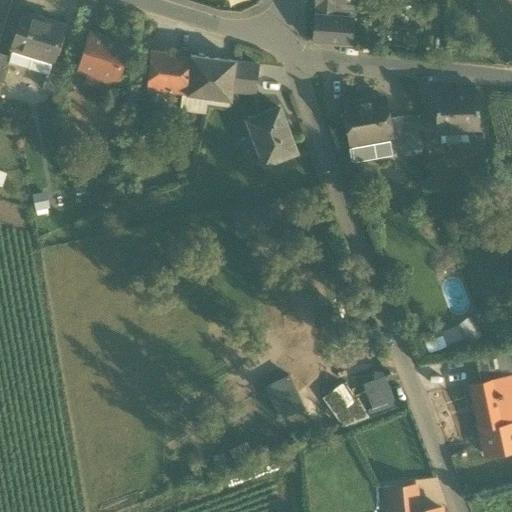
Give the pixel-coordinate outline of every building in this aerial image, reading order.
[(315,16),(335,18),(336,6),(316,4),(315,16)] [(344,6),(336,6),(335,18),(348,19),(349,7),(344,6)] [(11,48),(12,49),(50,61),(52,61),(63,26),(41,19),(40,20),(23,15),(23,14),(22,13),(11,48)] [(353,19),(348,19),(335,18),(315,16),(314,16),(312,41),(351,44),(353,19)] [(86,81),(108,88),(111,79),(116,81),(127,45),(89,34),(78,69),(88,72),(86,81)] [(46,74),(50,61),(12,49),(9,58),(10,58),(9,62),(46,74)] [(182,94),(186,95),(190,55),(150,50),(146,90),(182,94)] [(9,58),(0,55),(0,80),(3,81),(9,62),(10,58),(9,58)] [(190,55),(186,95),(231,100),(232,91),(235,62),(235,61),(190,55)] [(41,89),(54,93),(63,64),(52,61),(50,61),(46,74),(41,89)] [(232,91),(254,94),(257,65),(235,62),(232,91)] [(437,130),(469,129),(478,129),(478,128),(476,93),(436,94),(437,130)] [(231,101),(231,100),(186,95),(182,94),(179,110),(205,114),(206,104),(228,107),(229,101),(231,101)] [(343,105),(350,145),(365,143),(365,145),(377,142),(377,140),(391,138),(388,120),(384,97),(369,100),(368,102),(360,104),(358,102),(343,105)] [(247,120),(264,165),(296,153),(279,108),(247,120)] [(391,138),(393,151),(422,146),(411,116),(388,120),(391,138)] [(481,128),(478,128),(478,129),(469,129),(475,155),(487,152),(481,128)] [(353,158),(393,151),(391,138),(377,140),(377,142),(365,145),(365,143),(350,145),(353,158)] [(427,160),(438,191),(451,187),(440,155),(427,160)] [(29,194),(34,213),(46,210),(41,191),(29,194)] [(476,355),(482,381),(511,375),(506,348),(476,355)] [(367,409),(371,416),(397,406),(383,369),(372,374),(374,380),(362,384),(371,408),(367,409)] [(511,374),(511,375),(482,381),(470,384),(479,429),(511,421),(511,374)] [(268,384),(289,432),(310,423),(289,375),(268,384)] [(342,427),(369,417),(357,397),(353,400),(341,383),(321,397),(342,427)] [(511,421),(479,429),(485,456),(511,449),(511,421)] [(407,511),(418,511),(416,486),(388,488),(389,511),(407,511)]
